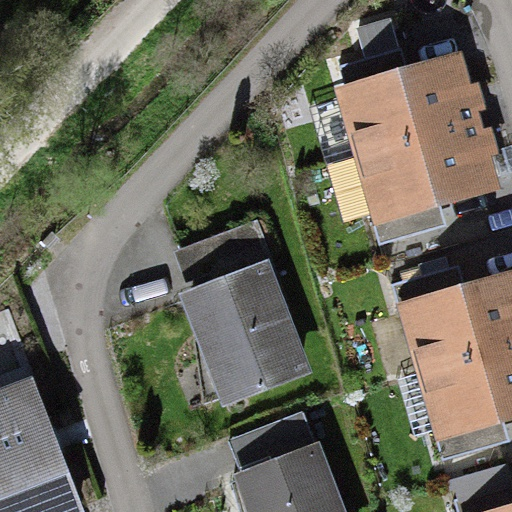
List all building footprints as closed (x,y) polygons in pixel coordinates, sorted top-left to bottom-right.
[(453,61),(348,92),(384,214),(489,182),(480,151),(463,92),(453,61)] [(231,399),(305,370),(265,272),(192,301),(231,399)] [(511,280),(408,312),(443,429),(511,408),(511,280)] [(0,511),(74,511),(29,393),(0,404),(0,511)] [(339,511),(316,452),(245,479),(257,511),(339,511)]
